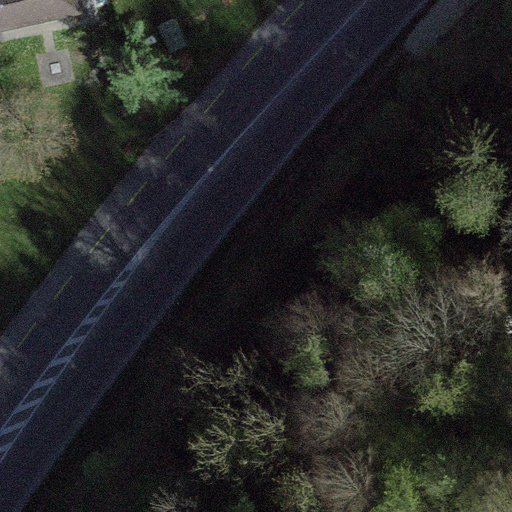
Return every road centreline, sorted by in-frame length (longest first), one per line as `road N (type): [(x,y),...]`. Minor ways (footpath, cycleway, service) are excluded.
road 1 (track): [(491,0),(273,214),(49,511)]
road 2 (primary): [(370,0),(116,285),(0,442)]
